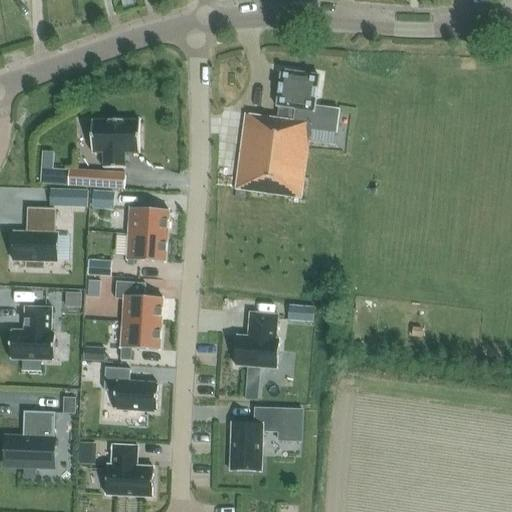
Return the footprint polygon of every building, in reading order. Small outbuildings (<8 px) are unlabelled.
[(320,76),(282,71),(277,108),(279,108),(278,119),(246,115),(236,189),(301,198),(310,130),(336,133),(340,110),(315,106),(320,76)] [(140,121),(92,121),(92,154),(104,154),(104,169),(126,169),(126,154),(140,154),(140,121)] [(41,170),(40,185),(68,187),(69,171),(41,170)] [(125,190),(126,174),(69,171),(68,187),(125,190)] [(52,190),(51,206),(87,208),(88,192),(52,190)] [(93,206),(113,208),(114,194),(94,192),(93,206)] [(14,232),(13,261),(26,262),(26,268),(43,269),(44,262),(57,263),(58,261),(69,261),(71,236),(54,236),(55,210),(28,209),(27,233),(14,232)] [(129,235),(168,237),(170,211),(131,209),(129,235)] [(127,261),(166,264),(168,237),(129,235),(127,261)] [(109,277),(110,263),(90,261),(89,276),(109,277)] [(101,282),(90,281),(88,298),(100,299),(101,282)] [(117,283),(116,300),(125,300),(123,323),(162,325),(164,299),(145,298),(146,284),(117,283)] [(80,308),(81,295),(68,294),(67,307),(80,308)] [(289,306),(288,321),(314,323),(315,308),(289,306)] [(52,333),(52,309),(26,308),(25,328),(27,328),(27,332),(11,332),(10,360),(54,362),(55,333),(52,333)] [(237,337),(235,366),(277,369),(279,340),(276,339),(277,315),(249,314),(248,338),(237,337)] [(122,349),(121,361),(132,362),(132,350),(161,351),(162,325),(123,323),(122,349)] [(84,348),(84,360),(104,361),(105,349),(84,348)] [(105,368),(104,391),(116,392),(115,410),(156,412),(158,384),(130,382),(130,370),(105,368)] [(259,400),(260,392),(247,391),(247,399),(259,400)] [(63,415),(75,415),(76,397),(64,397),(63,415)] [(232,423),(231,471),(262,472),(263,432),(281,433),(280,439),(300,440),(301,410),(255,408),(254,424),(232,423)] [(7,437),(6,467),(54,469),(56,413),(24,412),(23,430),(25,431),(25,437),(7,437)] [(80,465),(93,466),(94,445),(80,444),(80,465)] [(154,468),(137,467),(138,447),(113,446),(112,466),(108,465),(106,495),(152,498),(154,468)]
